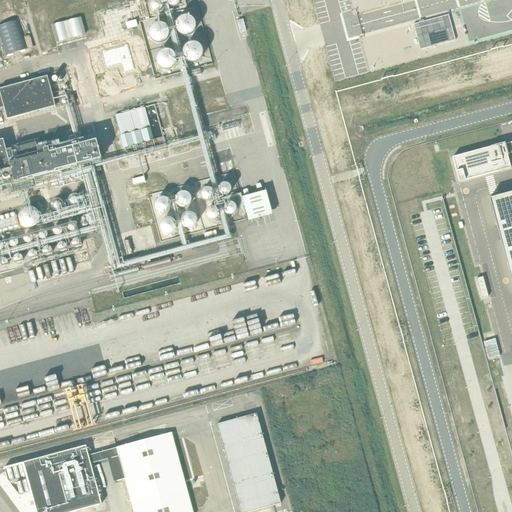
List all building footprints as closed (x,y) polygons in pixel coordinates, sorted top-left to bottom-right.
[(160,7),(161,3),(160,0),(159,0),(149,0),(148,3),(149,7),(151,9),(155,10),(158,9),(160,7)] [(184,17),(185,13),(184,10),(182,8),(178,7),(175,8),(173,10),(172,13),(173,17),(175,19),(178,20),(182,19),(184,17)] [(164,22),(165,19),(164,15),(162,13),(159,12),(156,13),(153,15),(152,19),(153,22),(156,24),(159,25),(162,24),(164,22)] [(201,32),(199,15),(190,16),(192,33),(201,32)] [(250,15),(244,15),(245,31),(252,30),(250,15)] [(448,15),(413,24),(420,50),(455,40),(448,15)] [(81,17),(52,25),(56,42),(85,34),(81,17)] [(0,36),(6,55),(27,48),(17,19),(0,25),(0,36)] [(401,27),(366,37),(373,62),(408,52),(401,27)] [(40,43),(37,32),(32,34),(35,44),(40,43)] [(183,66),(181,58),(170,60),(172,69),(183,66)] [(7,119),(55,106),(47,76),(0,88),(0,108),(4,107),(7,119)] [(124,147),(153,139),(145,107),(115,115),(124,147)] [(3,140),(0,140),(0,185),(53,171),(77,165),(101,159),(96,140),(48,153),(47,148),(42,149),(43,154),(39,155),(36,147),(35,142),(14,148),(18,161),(10,163),(3,140)] [(491,147),(453,157),(459,182),(511,168),(507,156),(508,156),(505,143),(491,147)] [(133,185),(146,181),(144,176),(132,179),(133,185)] [(231,191),(230,188),(229,185),(226,183),(223,184),(220,185),(219,188),(219,191),(220,194),(223,195),(226,195),(229,194),(231,191)] [(214,196),(214,193),(213,190),(210,188),(207,187),(204,188),(202,191),(201,194),(202,197),(204,199),(206,200),(210,200),(212,198),(214,196)] [(275,188),(251,194),(257,218),(281,212),(275,188)] [(191,201),(191,197),(189,194),(186,192),(182,192),(179,193),(177,195),(175,198),(175,202),(177,205),(180,207),(184,208),(187,207),(190,204),(191,201)] [(511,192),(489,199),(511,284),(511,192)] [(155,204),(155,208),(157,211),(160,213),(163,213),(166,212),(169,210),(170,207),(170,203),(168,200),(166,198),(162,197),(158,198),(156,201),(155,204)] [(236,210),(236,207),(234,204),(232,203),(228,203),(226,204),(224,207),(224,210),(226,213),(228,215),(232,215),(234,213),(236,210)] [(22,207),(17,216),(20,225),(28,229),(37,227),(41,219),(39,210),(31,205),(22,207)] [(78,215),(91,212),(89,206),(77,209),(78,215)] [(219,215),(219,212),(217,209),(214,207),(211,207),(208,209),(206,212),(206,215),(208,218),(211,220),(214,220),(217,218),(219,215)] [(197,220),(196,217),(194,214),(191,212),(188,212),(184,213),(182,216),(181,219),(181,223),(183,226),(186,228),(190,228),(194,227),(196,224),(197,220)] [(176,228),(176,225),(175,221),(172,219),(169,218),(165,219),(162,220),(161,224),(160,227),(162,230),(164,233),(168,234),(171,233),(174,231),(176,228)] [(94,265),(89,247),(77,250),(81,268),(94,265)] [(43,277),(76,271),(74,262),(66,263),(64,255),(40,259),(43,277)] [(483,277),(476,279),(481,299),(488,297),(483,277)] [(86,299),(88,305),(97,302),(95,296),(86,299)] [(170,334),(182,332),(181,323),(169,326),(170,334)] [(173,345),(174,353),(188,352),(187,344),(173,345)] [(110,359),(113,372),(124,369),(120,356),(110,359)] [(83,365),(86,379),(97,376),(94,363),(83,365)] [(108,363),(97,367),(99,376),(111,372),(108,363)] [(83,374),(72,375),(73,382),(84,381),(83,374)] [(26,380),(27,388),(39,386),(38,379),(26,380)] [(60,391),(61,398),(73,395),(72,389),(60,391)] [(256,414),(217,424),(241,511),(249,511),(266,507),(263,497),(278,493),(256,414)] [(193,511),(172,433),(116,448),(124,479),(133,511),(193,511)] [(85,446),(23,463),(31,492),(37,511),(72,511),(101,504),(88,456),(85,446)]
